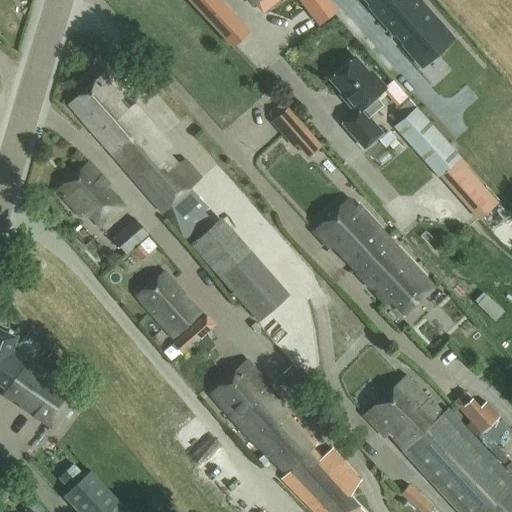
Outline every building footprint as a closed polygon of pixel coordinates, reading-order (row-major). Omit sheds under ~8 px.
[(220,0),(190,0),(218,29),(233,46),(250,31),(234,14),(220,0)] [(248,0),(253,5),(256,2),(263,11),(276,0),(248,0)] [(329,0),(315,0),(307,7),(320,22),(337,9),(329,0)] [(390,0),(360,0),(364,3),(365,2),(375,13),(390,0)] [(443,34),(413,0),(390,0),(375,13),(385,25),(384,26),(413,60),(443,34)] [(369,74),(356,59),(332,80),(349,99),(347,101),(356,112),(343,125),(363,148),(382,131),(369,117),(383,105),(375,96),(385,86),(372,72),(369,74)] [(131,105),(124,96),(126,92),(107,70),(68,104),(182,234),(181,234),(186,239),(211,216),(207,211),(210,209),(191,187),(201,179),(184,160),(178,162),(169,152),(171,146),(135,104),(131,105)] [(407,98),(396,108),(413,126),(402,136),(439,177),(439,176),(460,157),(407,98)] [(269,112),(274,119),(285,109),(280,102),(269,112)] [(300,121),(288,107),(285,109),(274,119),(270,122),(283,135),(300,121)] [(374,140),(382,154),(398,146),(391,132),(374,140)] [(102,176),(89,163),(57,191),(81,216),(83,215),(85,217),(88,214),(100,227),(123,205),(107,187),(111,183),(103,175),(102,176)] [(210,207),(220,201),(209,184),(199,190),(210,207)] [(472,201),(466,206),(477,218),(496,201),(485,189),(472,201)] [(355,208),(347,199),(313,231),(329,248),(335,248),(358,273),(357,274),(385,303),(394,303),(405,315),(434,288),(391,242),(357,206),(355,208)] [(258,323),(290,294),(222,217),(190,246),(258,323)] [(150,236),(134,219),(113,239),(126,255),(132,250),(142,242),(150,236)] [(151,252),(142,242),(132,250),(141,261),(151,252)] [(184,270),(197,265),(192,250),(178,255),(184,270)] [(173,337),(201,312),(165,272),(137,297),(173,337)] [(451,295),(463,309),(472,301),(460,287),(451,295)] [(350,324),(356,318),(338,302),(332,308),(350,324)] [(182,355),(218,323),(208,313),(185,333),(173,343),(182,355)] [(54,428),(74,400),(14,347),(15,339),(0,331),(0,384),(4,387),(2,394),(54,428)] [(279,402),(270,393),(272,389),(248,362),(211,395),(246,435),(286,475),(280,480),(311,511),(366,511),(360,506),(348,495),(358,479),(331,449),(322,457),(314,449),(317,444),(285,410),(285,404),(282,400),(279,402)] [(442,414),(408,376),(365,416),(384,436),(387,434),(460,511),(486,511),(511,488),(511,477),(448,409),(442,414)] [(314,391),(306,381),(296,389),(305,399),(314,391)] [(328,410),(315,395),(307,403),(320,418),(328,410)] [(481,433),(479,435),(485,442),(486,441),(492,448),(510,431),(498,419),(501,417),(486,400),(480,406),(476,402),(463,414),(481,433)] [(183,456),(211,481),(229,461),(202,436),(183,456)] [(78,511),(128,511),(91,471),(64,496),(78,511)] [(421,511),(436,511),(438,510),(409,482),(400,494),(421,511)] [(232,511),(244,502),(234,491),(223,501),(232,511)]
